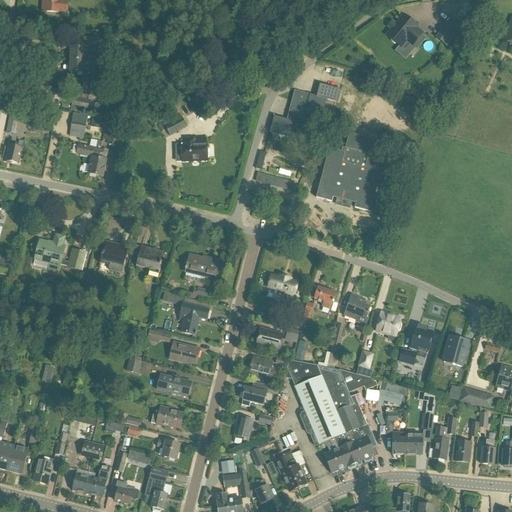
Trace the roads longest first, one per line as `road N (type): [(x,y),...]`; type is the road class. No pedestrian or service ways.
road 1 (residential): [(233,226),(277,92),(410,0)]
road 2 (residential): [(188,511),(257,233)]
road 3 (residential): [(511,327),(389,272),(257,233)]
road 4 (residential): [(233,226),(0,175)]
road 5 (tertiary): [(297,511),(376,478),(511,487)]
